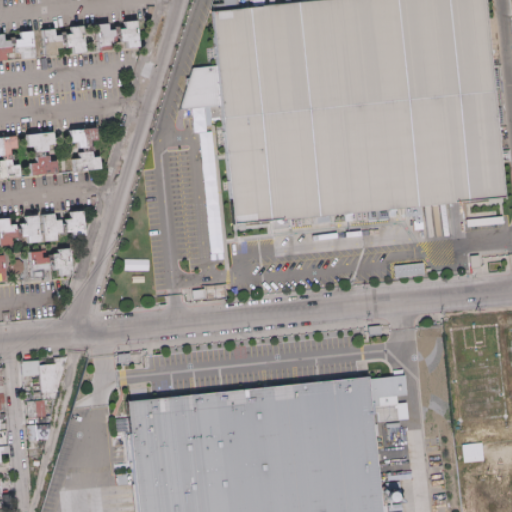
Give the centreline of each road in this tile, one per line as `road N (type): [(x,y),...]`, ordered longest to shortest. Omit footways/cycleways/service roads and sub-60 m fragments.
road 1 (residential): [(511,289),(77,333)]
road 2 (residential): [(77,333),(173,0)]
road 3 (residential): [(11,340),(23,511)]
